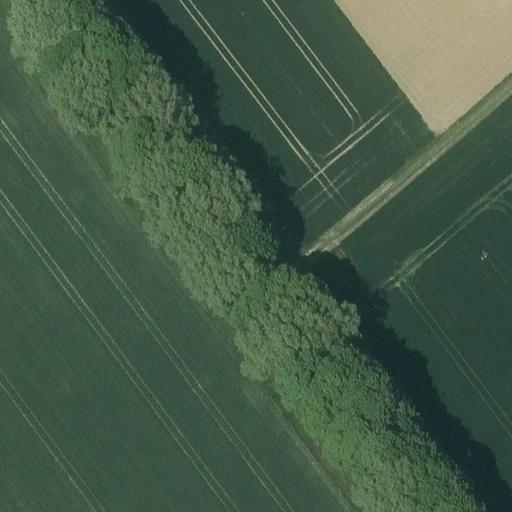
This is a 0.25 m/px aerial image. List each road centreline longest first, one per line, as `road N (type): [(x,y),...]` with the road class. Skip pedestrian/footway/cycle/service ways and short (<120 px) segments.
road 1 (unclassified): [(24,0),(407,511)]
road 2 (track): [(251,303),(511,81)]
